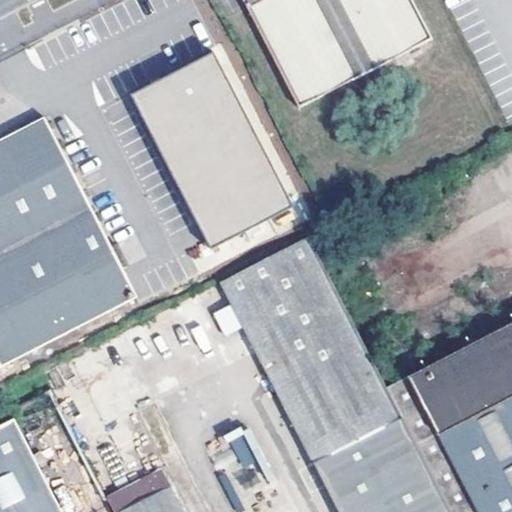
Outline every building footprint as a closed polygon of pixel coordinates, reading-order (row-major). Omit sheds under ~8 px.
[(241,0),(298,108),(433,40),(412,0),(241,0)] [(293,209),(214,54),(174,74),(131,96),(210,251),(293,209)] [(45,117),(0,140),(0,368),(137,297),(45,117)] [(243,329),(313,464),(338,511),(450,511),(386,387),(308,236),(219,282),(231,305),(214,314),(226,337),(243,329)] [(208,329),(193,301),(177,309),(192,338),(208,329)] [(511,511),(511,321),(386,387),(450,511),(511,511)] [(0,426),(0,511),(62,511),(14,419),(0,426)] [(243,470),(222,480),(231,498),(264,482),(239,427),(225,434),(243,470)] [(105,497),(112,511),(119,511),(171,485),(162,468),(105,497)] [(184,511),(171,485),(119,511),(184,511)]
